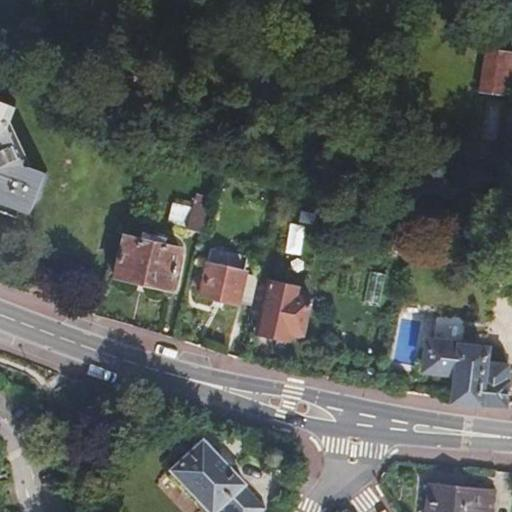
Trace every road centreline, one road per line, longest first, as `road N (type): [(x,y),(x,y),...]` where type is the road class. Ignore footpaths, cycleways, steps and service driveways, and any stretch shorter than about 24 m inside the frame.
road 1 (secondary): [(362,419),(202,382),(0,312)]
road 2 (secondary): [(511,438),(362,419)]
